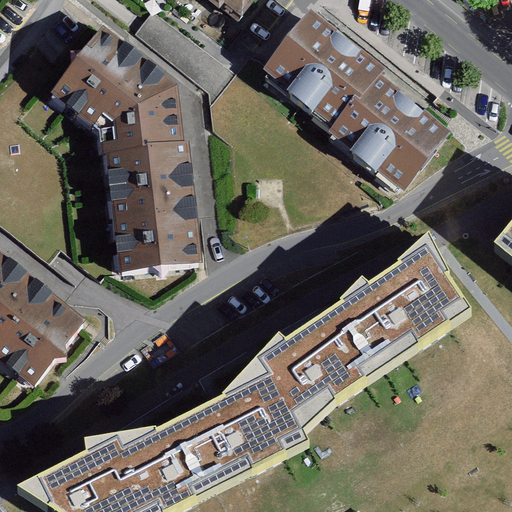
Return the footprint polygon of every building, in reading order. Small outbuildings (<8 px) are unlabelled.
[(207,0),(234,22),(251,0),(207,0)] [(383,75),(308,14),(257,77),(332,137),(379,78),(383,75)] [(100,38),(57,99),(109,136),(120,265),(192,258),(178,92),(100,38)] [(450,135),(379,78),(332,137),(325,145),(396,202),(450,135)] [(511,229),(495,253),(511,266),(511,229)] [(89,459),(17,495),(44,511),(186,511),(311,450),(304,438),(340,406),(472,318),(426,239),(374,285),(364,279),(345,305),(290,344),(282,335),(225,399),(164,430),(86,448),(89,459)] [(83,324),(0,257),(0,369),(30,394),(83,324)]
